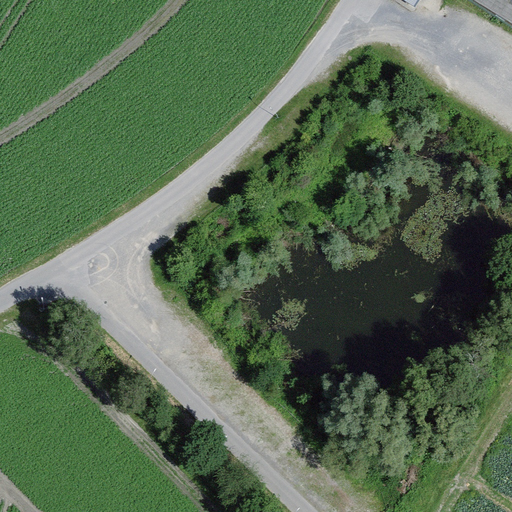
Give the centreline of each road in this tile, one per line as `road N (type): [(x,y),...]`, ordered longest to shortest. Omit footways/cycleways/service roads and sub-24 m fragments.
road 1 (unclassified): [(59,271),(248,138),(361,0)]
road 2 (unclassified): [(59,271),(314,511)]
road 3 (unknown): [(369,0),(511,86)]
